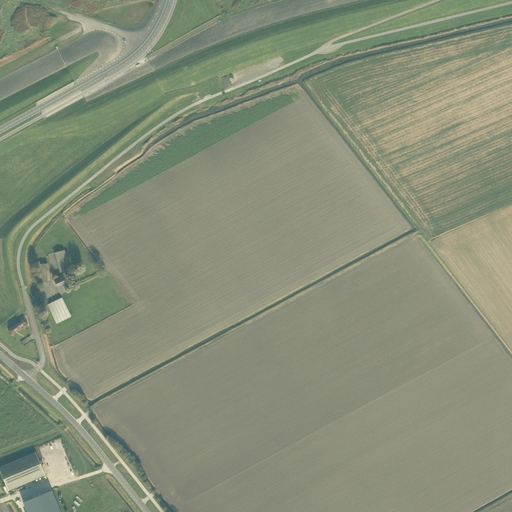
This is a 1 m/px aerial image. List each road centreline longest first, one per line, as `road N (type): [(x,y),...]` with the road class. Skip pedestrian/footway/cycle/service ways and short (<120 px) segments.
road 1 (primary): [(0,130),(136,51),(166,0)]
road 2 (primary): [(146,511),(88,438),(27,379)]
